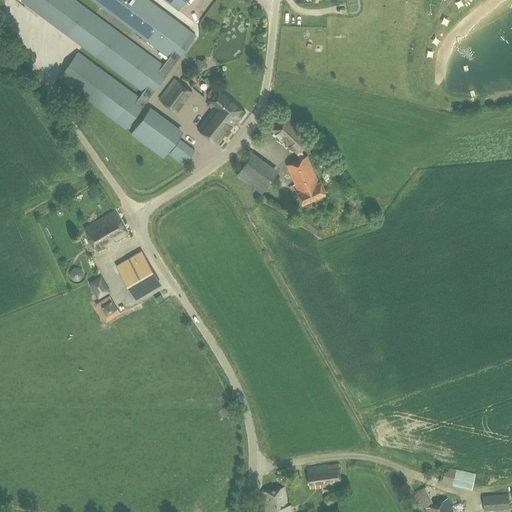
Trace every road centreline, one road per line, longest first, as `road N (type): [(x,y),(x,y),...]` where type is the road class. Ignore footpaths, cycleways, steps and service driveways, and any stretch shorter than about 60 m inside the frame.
road 1 (unclassified): [(247,511),(253,469),(245,405),(134,220)]
road 2 (unclassified): [(134,220),(246,134),(263,99),(277,0)]
road 3 (unclassified): [(134,220),(0,18)]
